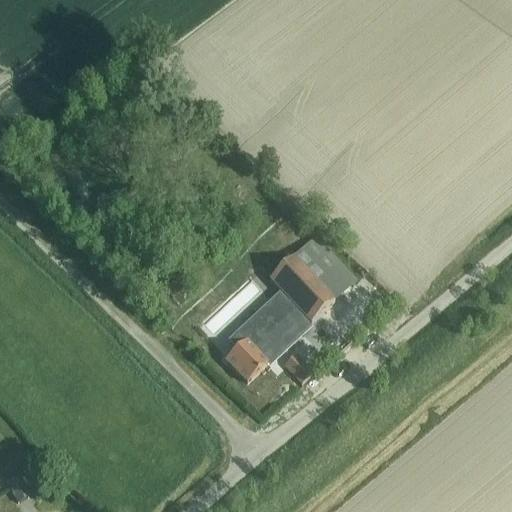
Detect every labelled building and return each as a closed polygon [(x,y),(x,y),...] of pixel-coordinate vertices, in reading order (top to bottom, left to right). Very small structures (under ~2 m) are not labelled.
[(314,242),(293,262),(269,284),(310,328),(355,286),(314,242)] [(255,278),(206,324),(219,339),(268,293),(255,278)] [(173,282),(163,291),(171,300),(182,292),(173,282)] [(260,361),(270,353),(261,343),(251,352),(237,336),(217,356),(247,387),(267,368),(260,361)] [(301,388),(312,377),(296,359),(284,370),(301,388)] [(18,482),(7,488),(18,507),(29,500),(18,482)]
